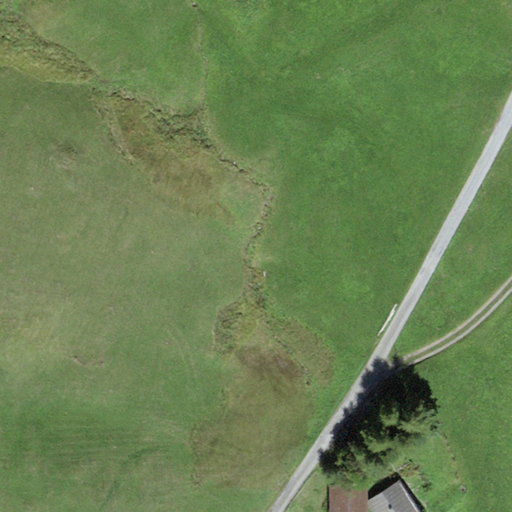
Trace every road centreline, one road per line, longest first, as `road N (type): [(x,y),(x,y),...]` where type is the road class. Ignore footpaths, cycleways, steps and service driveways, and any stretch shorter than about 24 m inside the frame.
road 1 (unclassified): [(275,511),(371,375),(511,102)]
road 2 (track): [(371,375),(439,349),(511,287)]
